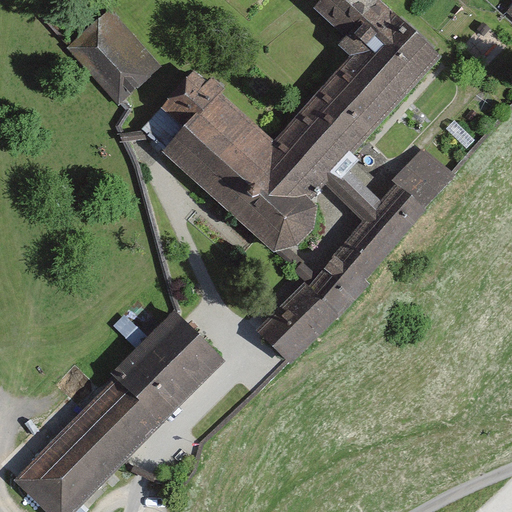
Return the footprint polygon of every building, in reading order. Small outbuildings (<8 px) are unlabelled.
[(317,222),(314,205),(330,188),(342,200),(365,223),(319,274),(305,284),(259,331),(288,363),(356,309),(374,286),(367,280),(396,247),(427,212),(394,182),(384,203),(351,172),(443,60),(394,14),(379,0),(325,0),(317,10),(344,37),(337,45),(351,58),(275,143),(222,95),(226,90),(213,78),(208,84),(195,73),(141,131),(163,155),(250,231),(274,252),(292,251),(307,241),(317,222)] [(160,68),(110,12),(72,46),(122,102),(160,68)] [(455,175),(424,149),(411,164),(394,182),(427,212),(443,192),(455,175)] [(319,274),(292,251),(274,252),(305,284),(319,274)] [(225,362),(175,312),(111,374),(111,382),(13,478),(46,511),(74,511),(121,466),(133,455),(157,432),(172,417),(225,362)] [(191,480),(133,455),(121,466),(186,494),(189,486),(191,480)]
